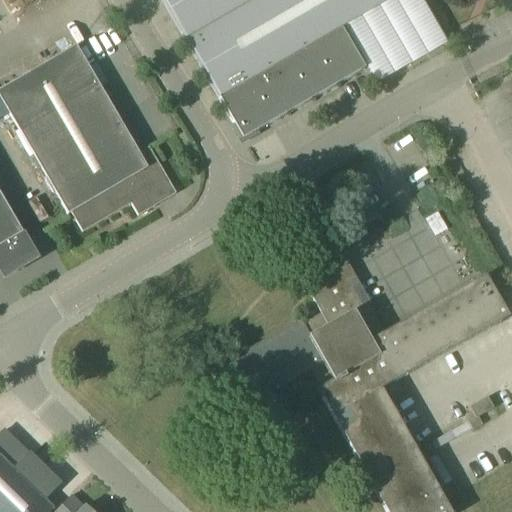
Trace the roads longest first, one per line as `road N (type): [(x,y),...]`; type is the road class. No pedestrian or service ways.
road 1 (unclassified): [(0,343),(191,233),(223,196)]
road 2 (unclassified): [(223,196),(284,180),(453,79)]
road 3 (unclassified): [(223,196),(216,153),(123,0)]
road 4 (residential): [(147,511),(0,366)]
